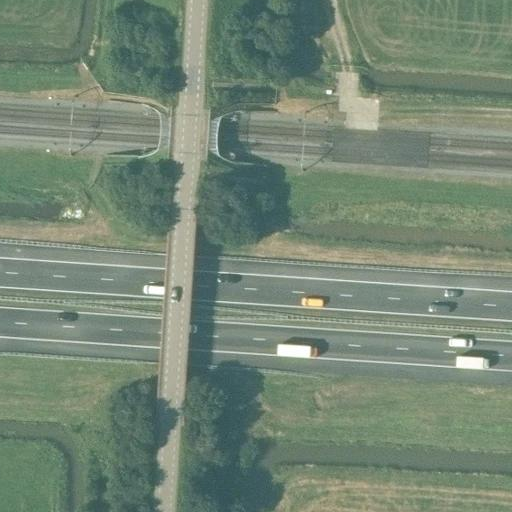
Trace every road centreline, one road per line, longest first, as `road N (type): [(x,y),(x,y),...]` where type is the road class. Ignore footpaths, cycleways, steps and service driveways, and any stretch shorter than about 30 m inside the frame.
road 1 (unclassified): [(163,511),(198,0)]
road 2 (motorway): [(0,322),(511,357)]
road 3 (motorway): [(511,309),(0,275)]
